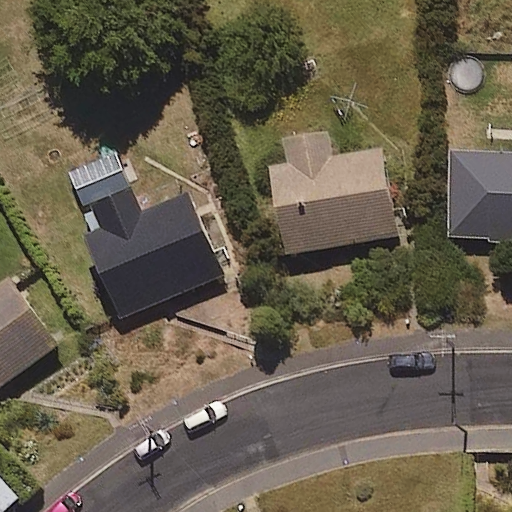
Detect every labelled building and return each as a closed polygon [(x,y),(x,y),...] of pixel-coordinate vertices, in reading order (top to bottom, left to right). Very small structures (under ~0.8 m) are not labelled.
[(337,138),(296,145),(300,171),(281,173),(293,256),(406,238),(393,155),(341,163),(337,138)] [(511,138),(450,138),(448,245),(511,246),(511,138)] [(150,217),(142,197),(85,220),(125,319),(230,276),(198,198),(150,217)] [(0,392),(65,347),(17,278),(0,289),(0,392)] [(0,511),(12,511),(24,501),(0,474),(0,511)]
